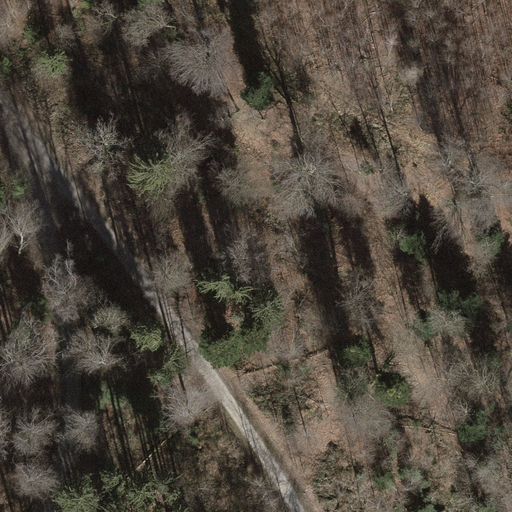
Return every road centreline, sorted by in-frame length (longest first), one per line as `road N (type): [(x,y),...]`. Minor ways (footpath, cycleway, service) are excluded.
road 1 (track): [(42,164),(139,274),(299,511)]
road 2 (track): [(42,164),(73,383),(62,471),(42,511)]
